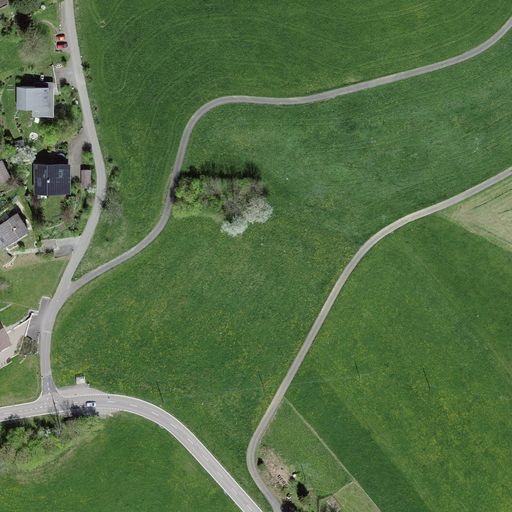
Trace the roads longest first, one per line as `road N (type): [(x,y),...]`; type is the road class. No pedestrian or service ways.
road 1 (track): [(60,292),(154,234),(189,133),(213,104),(307,101),(395,80),(481,53),(511,30)]
road 2 (track): [(511,173),(398,224),(354,262),(249,454),(278,511)]
road 3 (residential): [(51,405),(46,331),(101,185),(69,0)]
road 4 (tertiary): [(51,405),(106,401),(154,412),(252,511)]
